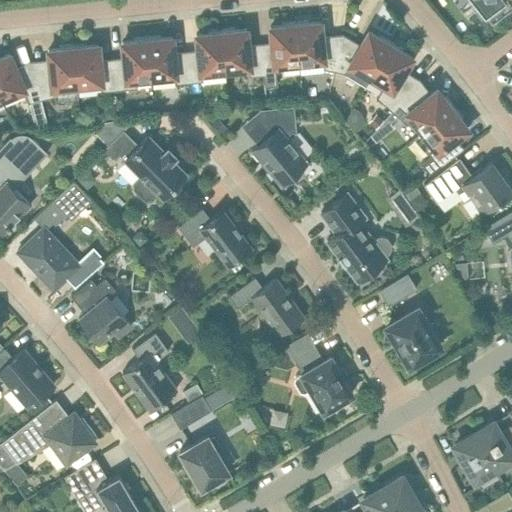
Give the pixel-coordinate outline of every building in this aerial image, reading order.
[(511,0),(475,0),(492,21),(511,6),(511,0)] [(309,19),(295,20),(299,61),(323,59),(324,67),(334,70),(341,39),(322,41),(320,21),(309,22),(309,19)] [(299,61),(295,20),(281,22),(281,25),(270,26),(272,46),(260,47),(263,74),(264,74),(266,85),(277,84),(276,72),(276,71),(280,70),(282,67),(282,63),(299,61)] [(235,27),(221,28),(225,69),(249,67),(250,75),(263,74),(260,47),(248,48),(246,29),(235,30),(235,27)] [(225,69),(221,28),(207,29),(207,33),(196,34),(198,53),(186,55),(189,81),(202,80),(201,72),(225,69)] [(371,77),(392,41),(380,34),(378,36),(368,31),(358,48),(341,39),(334,70),(345,72),(366,85),(371,77)] [(161,34),(147,36),(151,77),(175,74),(176,83),(189,81),(186,55),(174,56),(172,36),(161,38),(161,34)] [(151,77),(147,36),(133,37),(133,40),(122,42),(124,61),(112,62),(115,89),(137,87),(136,78),(151,77)] [(422,76),(406,66),(412,56),(402,51),(404,48),(392,41),(371,77),(384,84),(376,97),(391,110),(411,88),(422,76)] [(87,42),(73,43),(77,84),(101,82),(102,90),(115,89),(112,62),(100,64),(98,44),(87,45),(87,42)] [(77,84),(73,43),(59,45),(59,48),(48,49),(50,69),(34,70),(41,99),(54,95),(53,87),(77,84)] [(0,57),(0,94),(1,98),(23,88),(29,102),(41,99),(34,70),(20,77),(9,53),(0,57)] [(422,131),(455,106),(446,95),(443,97),(436,88),(421,100),(411,88),(391,110),(392,110),(398,115),(401,118),(404,121),(409,122),(413,119),(422,131)] [(299,167),(306,161),(287,138),(295,131),(293,106),(261,109),(261,110),(264,110),(267,136),(252,148),(281,182),(289,176),(291,179),(301,170),(299,167)] [(468,128),(461,119),(463,117),(455,106),(422,131),(432,144),(430,146),(429,153),(431,155),(421,163),(430,174),(460,150),(452,140),(468,128)] [(392,110),(385,117),(389,122),(398,115),(392,110)] [(180,186),(180,179),(186,173),(172,159),(176,155),(168,147),(164,150),(148,134),(139,144),(123,128),(104,147),(115,158),(119,154),(139,174),(133,181),(133,187),(144,199),(151,199),(157,192),(162,197),(168,191),(175,191),(180,186)] [(8,181),(42,146),(33,138),(29,135),(24,133),(20,133),(15,134),(11,137),(10,136),(0,146),(0,232),(1,233),(19,213),(21,215),(30,205),(28,204),(30,202),(8,181)] [(424,183),(431,194),(436,201),(455,188),(463,199),(472,196),(483,211),(511,190),(491,161),(470,176),(457,157),(424,183)] [(73,179),(41,209),(56,224),(66,214),(71,219),(92,199),(73,179)] [(377,236),(373,239),(359,220),(365,216),(347,192),(321,211),(336,232),(327,239),(357,279),(387,257),(385,255),(389,252),(391,247),(391,242),(386,237),(382,235),(377,236)] [(228,264),(251,246),(222,209),(210,218),(202,207),(178,226),(193,245),(206,235),(228,264)] [(492,241),(508,232),(511,229),(511,209),(483,226),(492,241)] [(75,246),(68,252),(43,226),(17,250),(54,289),(80,264),(78,262),(84,257),(85,253),(79,246),(75,246)] [(388,304),(416,287),(407,272),(379,288),(388,304)] [(278,334),(304,315),(276,276),(262,286),(254,275),(228,295),(237,306),(251,296),(278,334)] [(84,312),(78,317),(84,324),(84,329),(88,334),(93,334),(99,341),(113,330),(118,336),(132,325),(107,295),(115,288),(105,277),(96,284),(91,278),(70,295),(84,312)] [(417,306),(386,325),(409,363),(416,359),(418,363),(426,357),(425,354),(440,345),(417,306)] [(155,359),(168,350),(155,331),(132,347),(140,358),(122,371),(149,408),(177,388),(155,359)] [(323,359),(316,346),(294,359),(301,371),(295,375),(293,380),(300,390),(304,391),(310,388),(323,410),(330,405),(331,406),(335,407),(344,402),(345,397),(353,392),(330,354),(323,359)] [(0,372),(28,406),(35,414),(52,401),(44,392),(54,384),(23,347),(13,357),(4,347),(0,350),(0,372)] [(211,409),(202,394),(171,412),(180,427),(211,409)] [(52,401),(35,414),(1,441),(17,462),(55,440),(69,460),(96,440),(94,438),(96,434),(90,425),(85,426),(74,410),(68,414),(55,398),(52,401)] [(493,421),(473,432),(494,467),(511,455),(511,430),(502,437),(493,421)] [(470,481),(494,467),(473,432),(454,443),(465,462),(461,465),(470,481)] [(207,434),(179,450),(201,487),(208,482),(211,486),(223,479),(221,475),(228,471),(216,449),(221,447),(214,436),(209,438),(207,434)] [(64,475),(86,511),(87,511),(105,501),(111,511),(141,511),(118,473),(108,479),(95,457),(64,475)] [(401,475),(382,486),(397,511),(417,511),(427,506),(417,491),(412,494),(401,475)] [(397,511),(382,486),(363,498),(371,511),(397,511)] [(491,511),(495,511),(511,502),(511,497),(508,491),(486,503),(491,511)]
